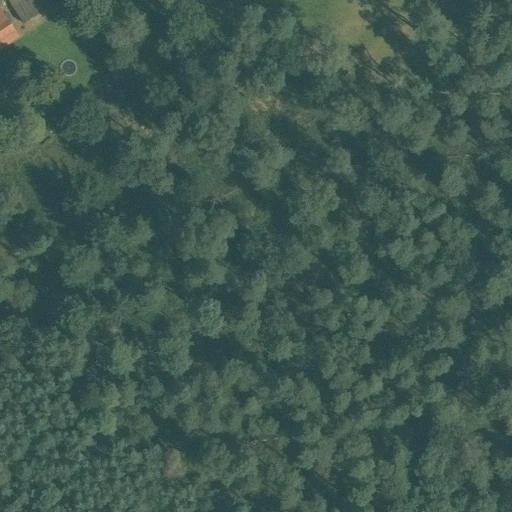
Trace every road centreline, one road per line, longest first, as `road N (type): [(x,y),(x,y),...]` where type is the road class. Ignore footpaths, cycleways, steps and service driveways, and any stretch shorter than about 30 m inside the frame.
road 1 (track): [(0,271),(211,511)]
road 2 (track): [(334,511),(511,387)]
